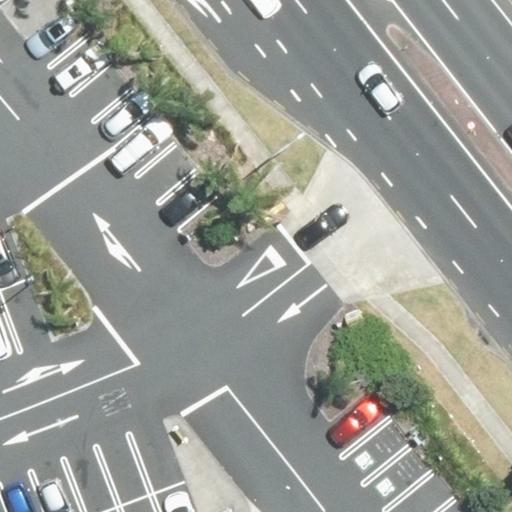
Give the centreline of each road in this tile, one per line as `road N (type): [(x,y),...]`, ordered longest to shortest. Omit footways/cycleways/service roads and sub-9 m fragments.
road 1 (primary): [(511,232),(443,154),(356,0)]
road 2 (primary): [(377,0),(448,50),(511,110)]
